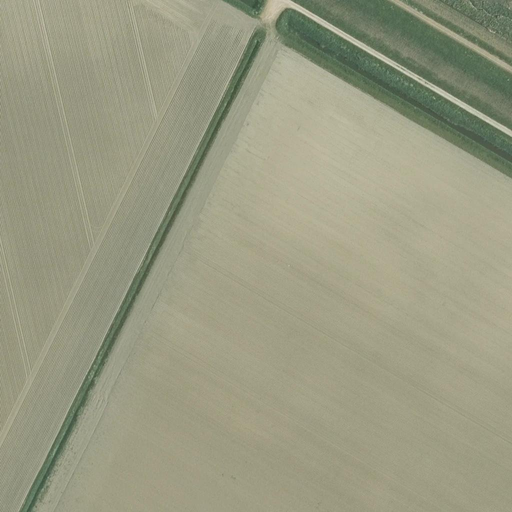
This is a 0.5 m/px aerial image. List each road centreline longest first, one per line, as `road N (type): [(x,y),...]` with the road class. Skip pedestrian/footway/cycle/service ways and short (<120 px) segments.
road 1 (track): [(271,0),(10,511)]
road 2 (track): [(289,0),(511,131)]
